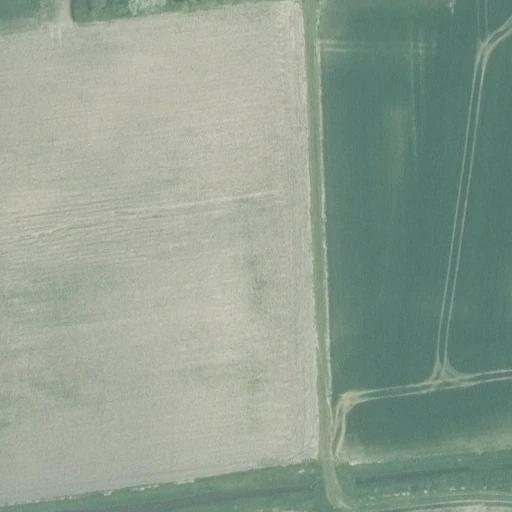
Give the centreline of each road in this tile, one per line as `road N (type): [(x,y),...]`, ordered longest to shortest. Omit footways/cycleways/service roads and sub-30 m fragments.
road 1 (track): [(310,0),(327,476)]
road 2 (track): [(327,476),(288,471),(0,504)]
road 3 (track): [(327,476),(338,498),(352,505),(511,493)]
